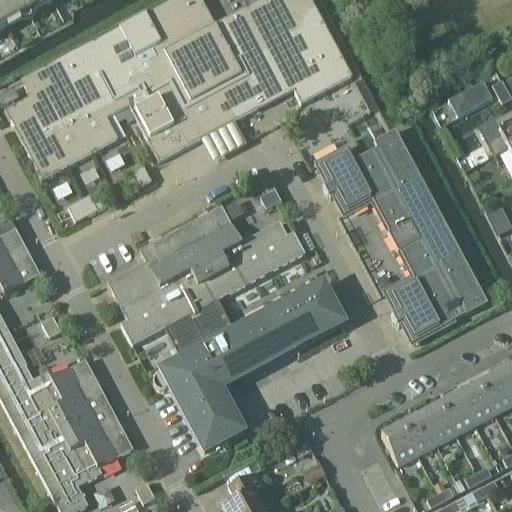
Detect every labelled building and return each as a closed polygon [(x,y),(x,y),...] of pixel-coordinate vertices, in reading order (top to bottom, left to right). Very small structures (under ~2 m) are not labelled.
[(0,0),(0,31),(1,33),(9,28),(6,23),(44,2),(47,7),(51,4),(48,0),(0,0)] [(200,143),(233,127),(257,113),(293,94),(300,108),(351,81),(308,0),(268,0),(214,29),(198,0),(178,0),(96,45),(95,43),(20,84),(29,102),(4,116),(41,185),(117,144),(106,122),(128,110),(158,166),(200,143)] [(482,87),(448,105),(457,121),(490,103),(482,87)] [(510,105),(501,88),(492,93),(501,110),(510,105)] [(508,152),(511,149),(511,115),(481,132),(494,159),(508,152)] [(352,165),(346,153),(316,168),(326,187),(322,189),(323,192),(327,200),(328,200),(329,202),(334,200),(343,219),(371,204),(388,236),(387,237),(397,256),(399,255),(413,281),(385,296),(395,315),(391,317),(392,320),(391,320),(396,328),(398,331),(399,330),(402,328),(412,347),(451,326),(451,325),(465,317),(465,318),(487,307),(450,237),(394,134),(373,145),(376,152),(352,165)] [(143,171),(131,177),(139,192),(151,186),(143,171)] [(266,213),(280,205),(274,194),(260,202),(266,213)] [(89,200),(78,206),(86,220),(97,214),(89,200)] [(234,201),(221,208),(228,222),(241,215),(234,201)] [(74,227),(86,220),(78,206),(67,212),(74,227)] [(131,352),(218,305),(304,258),(293,237),(286,240),(279,226),(240,246),(228,223),(221,211),(180,233),(149,250),(156,261),(146,267),(158,291),(119,312),(127,325),(120,329),(131,352)] [(133,454),(109,409),(85,365),(50,383),(47,377),(32,385),(0,323),(0,297),(2,297),(3,299),(39,279),(15,234),(0,241),(0,405),(26,454),(56,511),(85,511),(87,511),(77,492),(101,479),(98,473),(119,462),(133,454)] [(230,387),(284,358),(342,328),(322,290),(161,376),(155,379),(153,381),(152,384),(152,387),(152,390),(154,392),(156,394),(158,395),(162,396),(164,395),(170,392),(204,456),(241,436),(216,390),(225,385),(226,386),(227,386),(228,387),(229,387),(230,387)] [(49,342),(60,336),(52,321),(41,328),(49,342)] [(32,365),(42,362),(37,347),(27,351),(32,365)] [(511,369),(495,378),(511,409),(511,369)] [(494,421),(511,411),(511,409),(495,378),(476,389),(494,421)] [(475,431),(494,421),(476,389),(457,399),(475,431)] [(438,409),(455,441),(475,431),(457,399),(438,409)] [(436,452),(455,441),(438,409),(419,419),(436,452)] [(417,462),(436,452),(419,419),(400,429),(417,462)] [(398,472),(417,462),(400,429),(380,440),(398,472)] [(312,457),(299,463),(305,474),(318,467),(312,457)] [(511,469),(511,458),(502,464),(506,472),(511,469)] [(490,480),(486,472),(475,478),(479,487),(490,480)] [(468,493),(479,487),(475,478),(464,484),(468,493)] [(221,511),(267,511),(272,510),(255,479),(232,491),(238,502),(221,511)] [(441,485),(432,489),(437,498),(446,494),(441,485)] [(498,494),(494,485),(482,491),(487,500),(498,494)] [(154,503),(146,487),(134,494),(143,509),(154,503)] [(482,491),(471,497),(476,506),(487,500),(482,491)] [(453,501),(448,492),(446,494),(437,498),(441,507),(453,501)] [(430,511),(441,507),(437,498),(425,504),(429,511),(430,511)]
